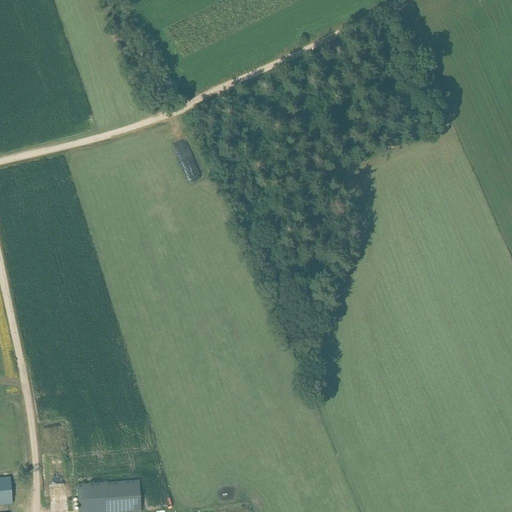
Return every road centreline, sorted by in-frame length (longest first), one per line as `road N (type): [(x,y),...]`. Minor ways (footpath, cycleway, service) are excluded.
road 1 (track): [(0,163),(160,118),(397,0)]
road 2 (track): [(35,511),(25,389),(0,267)]
